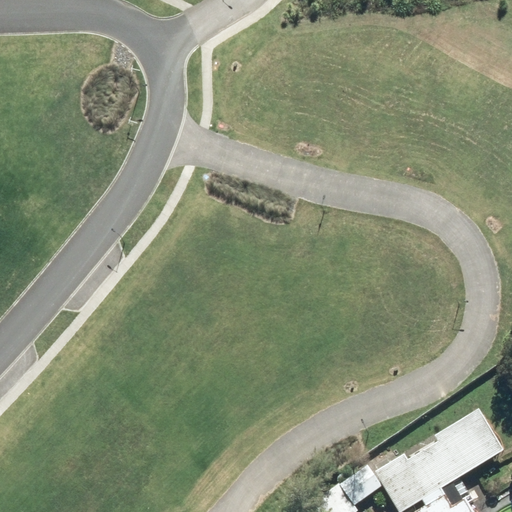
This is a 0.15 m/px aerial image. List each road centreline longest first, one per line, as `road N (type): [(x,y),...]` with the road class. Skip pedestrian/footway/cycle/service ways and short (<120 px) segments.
road 1 (residential): [(155,133),(420,197),(449,213),(480,255),(483,293),(469,336),(442,364),(311,430),(227,511)]
road 2 (residential): [(0,347),(116,205),(155,133)]
road 3 (residential): [(159,43),(103,16),(0,7)]
